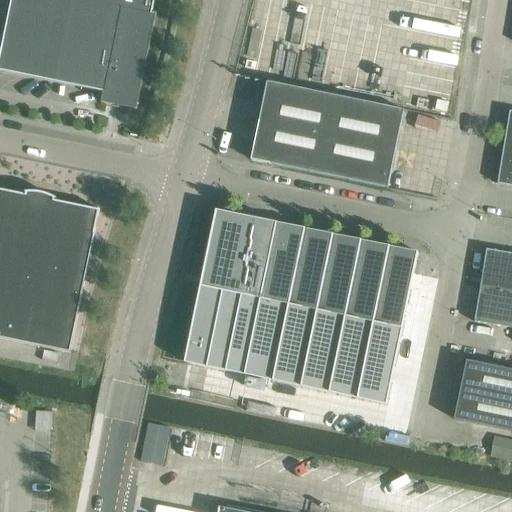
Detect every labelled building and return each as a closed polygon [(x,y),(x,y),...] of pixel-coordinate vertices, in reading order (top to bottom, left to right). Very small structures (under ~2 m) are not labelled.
[(11,0),(0,59),(0,71),(103,93),(101,103),(103,104),(103,101),(135,108),(135,110),(137,111),(156,14),(155,13),(155,15),(152,14),(155,0),(11,0)] [(267,83),(251,161),(388,189),(404,111),(267,83)] [(511,149),(504,148),(497,184),(511,186),(511,149)] [(33,192),(25,193),(26,193),(26,195),(0,189),(0,338),(70,353),(100,210),(98,209),(98,210),(55,201),(55,199),(56,200),(56,199),(49,195),(41,193),(33,192)] [(187,364),(387,405),(418,253),(218,212),(205,275),(204,275),(201,287),(203,288),(187,364)] [(511,254),(486,250),(480,286),(511,291),(511,254)] [(511,291),(480,286),(474,323),(511,328),(511,291)] [(511,370),(466,361),(454,420),(511,432),(511,370)] [(148,423),(144,461),(166,464),(171,426),(148,423)] [(490,458),(511,462),(511,439),(495,436),(490,458)]
